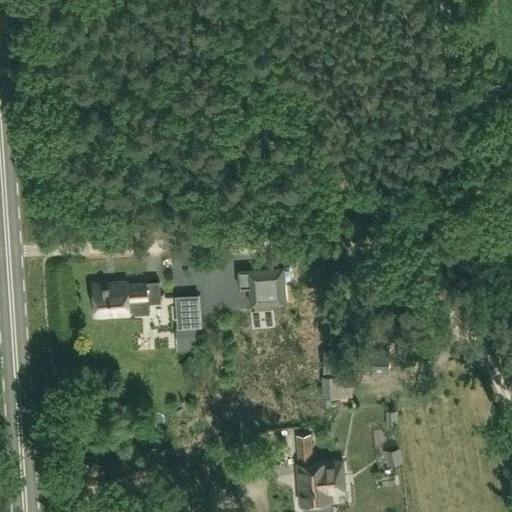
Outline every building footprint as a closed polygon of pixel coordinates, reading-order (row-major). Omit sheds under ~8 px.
[(271,276),(247,276),(247,296),(271,296),(271,276)] [(96,318),(131,316),(131,315),(134,314),(134,318),(150,317),(148,284),(94,287),(96,318)] [(324,363),(324,366),(325,374),(397,373),(397,363),(324,363)] [(322,400),(328,399),(335,399),(334,377),(324,377),(322,377),(322,400)] [(332,511),(332,494),(346,493),(344,462),(330,463),(313,464),(311,437),(299,438),(301,465),(297,465),(299,503),(304,503),(304,511),(332,511)]
